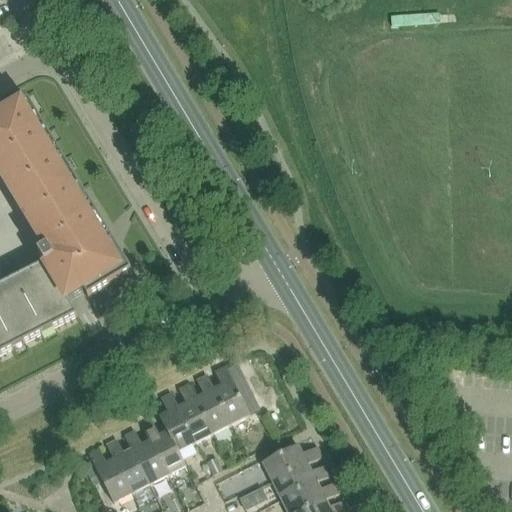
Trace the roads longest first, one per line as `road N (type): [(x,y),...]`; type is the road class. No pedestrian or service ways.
road 1 (tertiary): [(281,275),(123,0)]
road 2 (residential): [(53,52),(211,312)]
road 3 (tertiary): [(427,511),(281,275)]
road 4 (residential): [(0,420),(211,312)]
